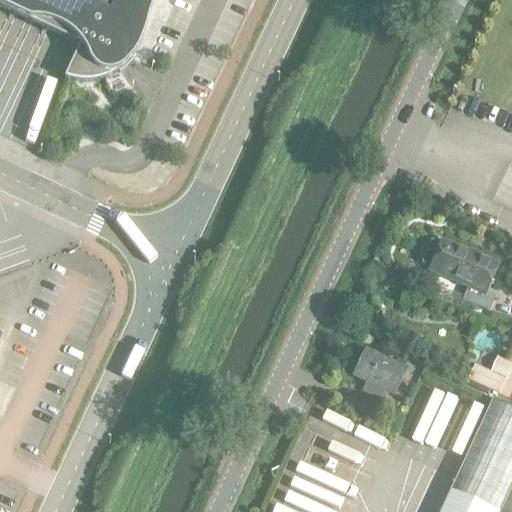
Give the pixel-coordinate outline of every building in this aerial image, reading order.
[(0,0),(0,9),(80,47),(64,81),(66,81),(72,83),(80,84),(83,84),(89,84),(97,83),(105,80),(110,78),(115,75),(118,73),(119,75),(121,74),(120,72),(122,71),(126,68),(127,66),(130,63),(131,61),(133,62),(134,61),(132,60),(135,55),(139,49),(142,42),(143,38),(145,35),(147,27),(149,19),(151,14),(152,10),(154,6),(156,0),(0,0)] [(485,294),(497,266),(442,243),(440,247),(432,243),(422,265),(431,269),(429,273),(468,289),(462,302),(488,313),(494,298),(485,294)] [(378,403),(382,394),(393,399),(405,374),(365,355),(353,381),(366,386),(361,395),(378,403)] [(476,366),(469,382),(510,401),(511,396),(511,365),(498,359),(492,374),(476,366)] [(511,511),(511,411),(496,404),(446,511),(511,511)]
